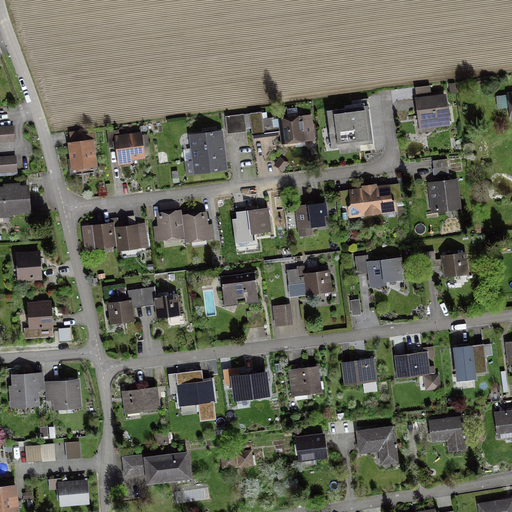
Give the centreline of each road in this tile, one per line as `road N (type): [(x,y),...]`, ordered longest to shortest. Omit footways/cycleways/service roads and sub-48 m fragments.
road 1 (residential): [(511,313),(102,368)]
road 2 (residential): [(385,95),(391,167),(65,208)]
road 3 (residential): [(0,6),(65,208)]
road 4 (residential): [(314,511),(511,480)]
road 5 (residential): [(65,208),(98,351)]
road 6 (residential): [(102,368),(107,511)]
